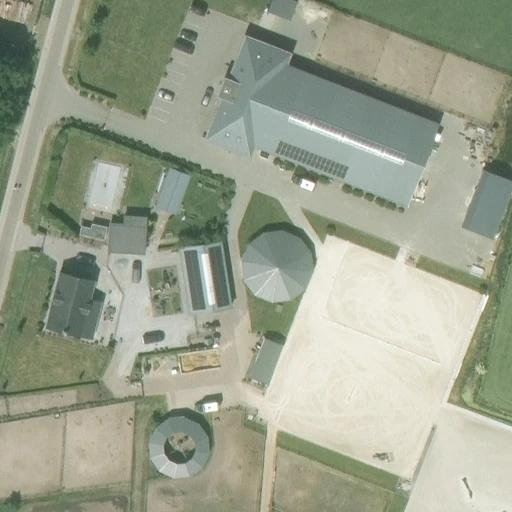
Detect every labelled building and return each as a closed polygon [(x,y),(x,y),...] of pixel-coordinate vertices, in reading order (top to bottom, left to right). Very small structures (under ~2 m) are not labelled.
[(268,0),(265,10),(289,19),(295,0),(268,0)] [(218,95),(220,96),(202,140),(249,158),(254,147),(406,207),(438,124),(286,64),(290,53),(243,35),(226,80),(224,79),(218,95)] [(190,177),(171,170),(157,209),(177,216),(190,177)] [(493,242),(511,191),(511,184),(484,174),(462,231),(493,242)] [(204,183),(202,190),(213,194),(216,187),(204,183)] [(79,235),(88,237),(90,229),(81,227),(79,235)] [(109,252),(142,254),(144,232),(111,230),(109,252)] [(254,296),(271,303),(291,300),(305,289),(313,271),(310,252),(299,238),(281,230),(263,232),(248,243),(240,261),(242,281),(254,296)] [(183,248),(192,313),(230,307),(220,242),(183,248)] [(92,281),(60,273),(46,327),(90,338),(99,302),(87,299),(92,281)] [(267,341),(253,379),(267,384),(281,346),(267,341)] [(163,410),(141,459),(190,481),(212,432),(163,410)]
